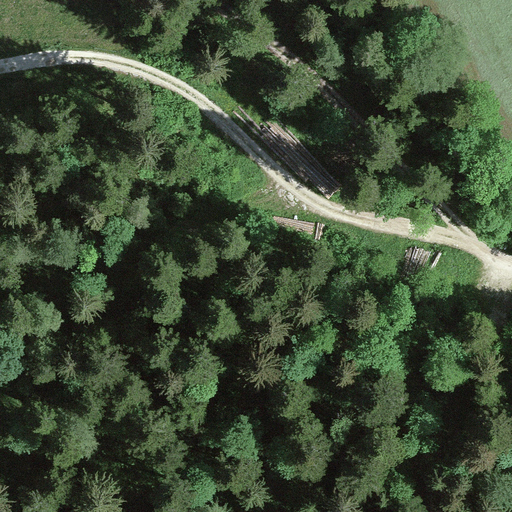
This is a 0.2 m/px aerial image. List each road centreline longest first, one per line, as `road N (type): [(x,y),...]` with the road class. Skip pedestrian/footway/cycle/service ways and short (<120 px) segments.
road 1 (track): [(511,264),(469,238),(316,206),(150,71),(92,57),(0,67)]
road 2 (track): [(208,0),(268,37),(469,238)]
